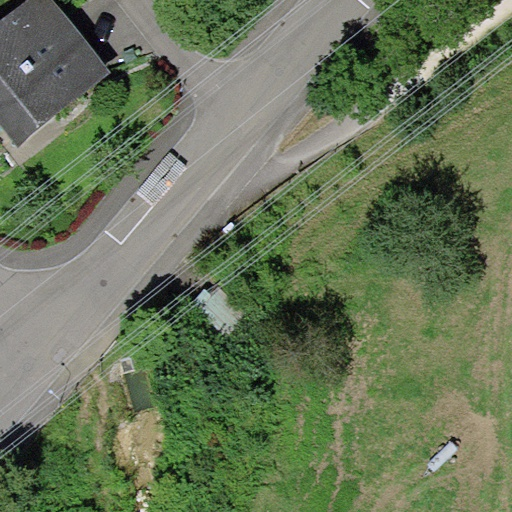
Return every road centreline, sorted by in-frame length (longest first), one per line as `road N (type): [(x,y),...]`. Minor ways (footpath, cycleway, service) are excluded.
road 1 (track): [(150,236),(359,125),(511,12)]
road 2 (residential): [(251,127),(52,343)]
road 3 (residential): [(361,0),(251,127)]
road 4 (residential): [(251,127),(150,0)]
